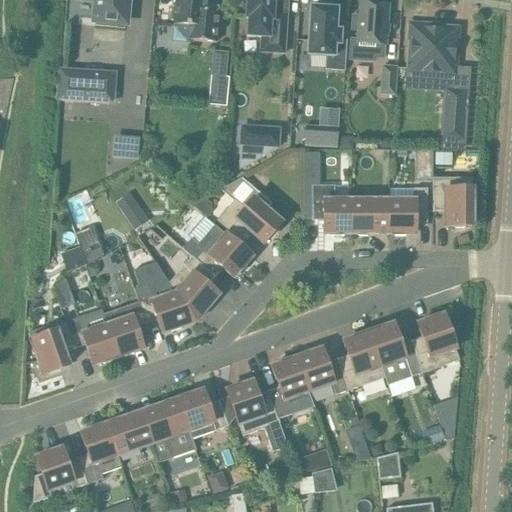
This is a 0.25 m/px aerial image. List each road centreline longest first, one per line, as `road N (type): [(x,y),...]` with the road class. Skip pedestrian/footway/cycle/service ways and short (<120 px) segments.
road 1 (residential): [(448,266),(299,261),(211,357)]
road 2 (residential): [(211,357),(383,301),(448,266)]
road 3 (unclassified): [(491,511),(505,267)]
road 4 (residential): [(22,428),(211,357)]
